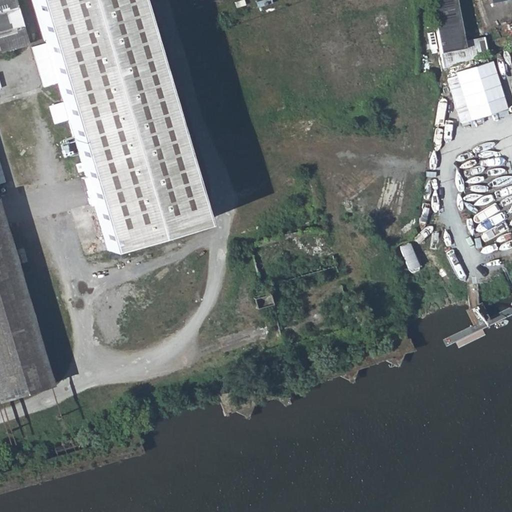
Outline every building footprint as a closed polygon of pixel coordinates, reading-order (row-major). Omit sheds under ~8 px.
[(14,0),(0,0),(0,398),(51,384),(0,213),(0,179),(5,178),(0,160),(0,41),(25,35),(14,0)] [(32,0),(42,33),(38,34),(50,73),(54,72),(109,253),(205,224),(136,0),(32,0)] [(455,0),(429,0),(443,68),(488,55),(483,39),(464,44),(455,0)] [(38,34),(27,38),(39,76),(50,73),(38,34)] [(494,60),(447,73),(460,122),(508,109),(494,60)] [(503,190),(494,192),(497,207),(506,205),(503,190)] [(486,265),(496,261),(488,242),(478,245),(486,265)] [(462,264),(456,268),(462,279),(468,276),(462,264)]
